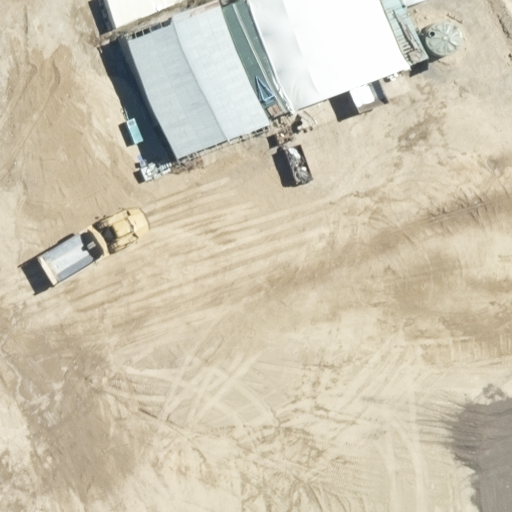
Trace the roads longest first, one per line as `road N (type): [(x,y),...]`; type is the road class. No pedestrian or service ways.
road 1 (unknown): [(234,0),(250,336),(238,511)]
road 2 (unknown): [(250,336),(440,326),(511,299)]
road 3 (unknown): [(250,336),(0,330)]
